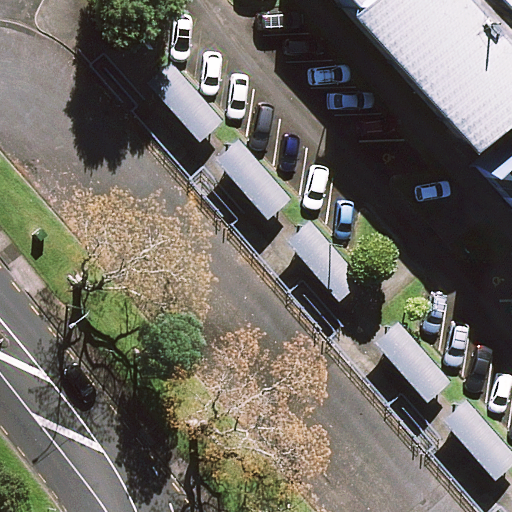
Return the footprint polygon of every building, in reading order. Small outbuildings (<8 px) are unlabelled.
[(511,0),(297,0),(291,6),(511,261),(511,0)] [(218,125),(167,66),(143,86),(195,146),(218,125)] [(287,201),(232,140),(208,161),(263,222),(287,201)] [(311,230),(286,253),(335,306),(360,283),(311,230)] [(394,326),(367,351),(426,412),(452,386),(394,326)] [(511,463),(467,411),(442,433),(489,488),(511,469),(511,463)]
